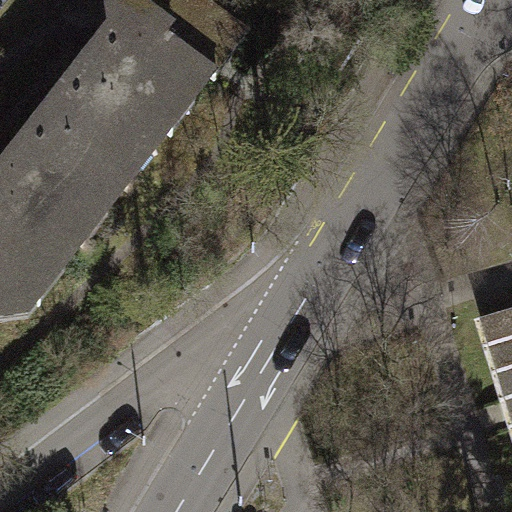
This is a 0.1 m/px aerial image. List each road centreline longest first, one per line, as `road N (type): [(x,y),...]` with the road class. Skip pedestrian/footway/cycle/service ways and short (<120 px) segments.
road 1 (secondary): [(454,54),(277,348)]
road 2 (residential): [(277,348),(169,377),(0,498)]
road 3 (secondary): [(277,348),(174,511)]
